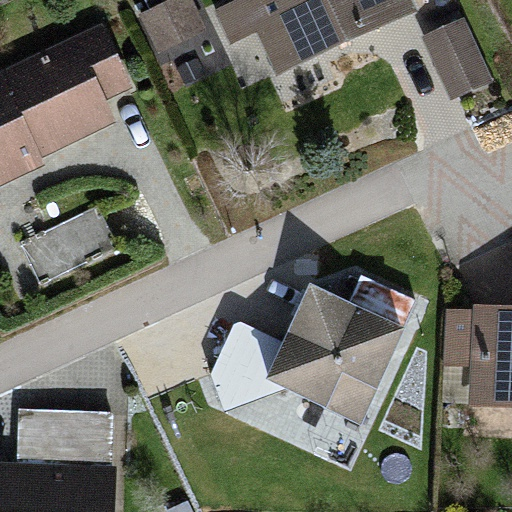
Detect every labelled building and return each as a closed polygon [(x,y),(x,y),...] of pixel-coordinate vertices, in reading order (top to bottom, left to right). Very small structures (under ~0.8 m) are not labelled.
[(400,0),(249,0),(218,14),(231,43),(255,32),(273,73),(407,14),(400,0)] [(461,27),(422,46),(450,103),(489,84),(461,27)] [(94,36),(0,81),(0,179),(106,128),(96,107),(123,94),(94,36)] [(354,286),(340,316),(394,339),(407,309),(354,286)] [(305,300),(267,386),(356,425),(394,339),(340,316),(305,300)] [(511,323),(472,322),(469,416),(511,417),(511,323)] [(0,478),(0,511),(106,511),(107,480),(0,478)]
